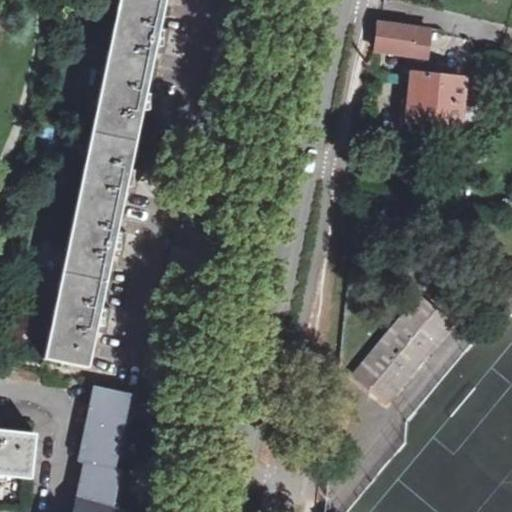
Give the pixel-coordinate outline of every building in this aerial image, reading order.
[(118,0),(43,358),(87,368),(95,331),(107,334),(111,309),(100,306),(111,255),(122,258),(127,233),(116,231),(124,192),(136,194),(140,169),(129,167),(140,116),(152,118),(157,93),(145,91),(153,52),(165,55),(170,30),(159,27),(164,0),(118,0)] [(430,25),(375,17),(370,51),(426,58),(430,25)] [(464,74),(407,69),(402,122),(459,128),(464,74)] [(457,325),(419,293),(350,375),(388,407),(457,325)] [(137,395),(94,386),(78,461),(84,462),(73,511),(118,511),(127,471),(121,469),(137,395)] [(0,475),(31,478),(35,434),(0,430),(0,475)]
